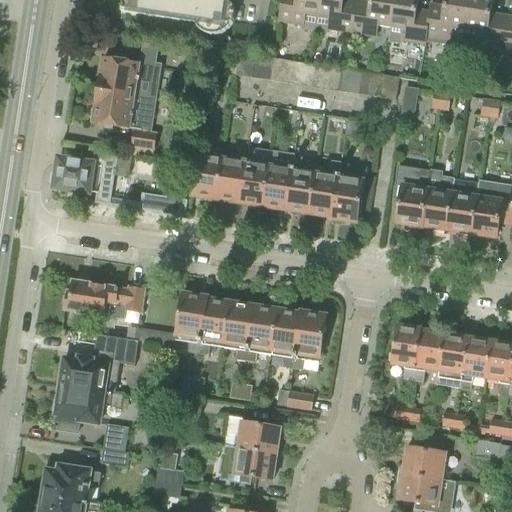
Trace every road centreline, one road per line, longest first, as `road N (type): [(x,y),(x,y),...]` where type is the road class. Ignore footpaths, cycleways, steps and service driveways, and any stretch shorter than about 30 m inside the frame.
road 1 (residential): [(368,274),(28,223)]
road 2 (residential): [(28,223),(62,0)]
road 3 (secondary): [(0,218),(34,0)]
road 4 (residential): [(0,427),(28,223)]
road 5 (residential): [(338,462),(368,274)]
road 6 (residential): [(511,297),(368,274)]
